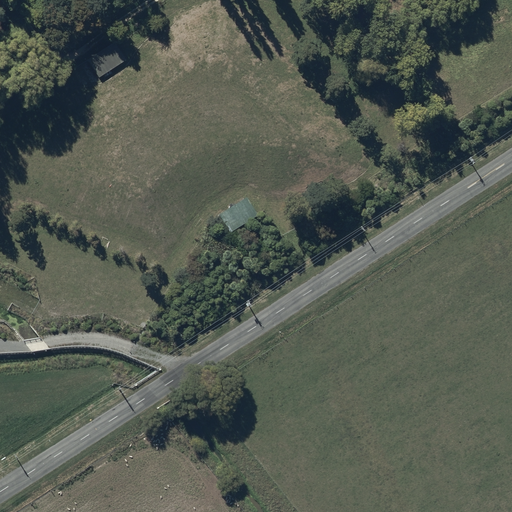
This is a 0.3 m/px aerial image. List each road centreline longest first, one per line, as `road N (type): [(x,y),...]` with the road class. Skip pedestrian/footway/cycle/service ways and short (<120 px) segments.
road 1 (tertiary): [(0,492),(511,158)]
road 2 (track): [(151,0),(77,52),(60,54),(0,3)]
road 3 (track): [(181,373),(131,344),(56,340)]
